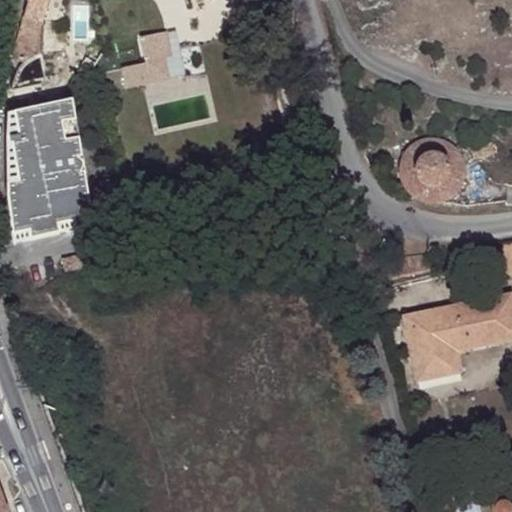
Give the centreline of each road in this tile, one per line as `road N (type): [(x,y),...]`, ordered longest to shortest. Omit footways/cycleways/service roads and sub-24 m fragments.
road 1 (unclassified): [(322,191),(367,310),(421,511)]
road 2 (unclassified): [(0,264),(322,191)]
road 3 (unclassified): [(353,183),(307,0)]
road 4 (unclassified): [(511,219),(437,228),(399,221),(353,183)]
road 5 (secondary): [(0,392),(46,511)]
